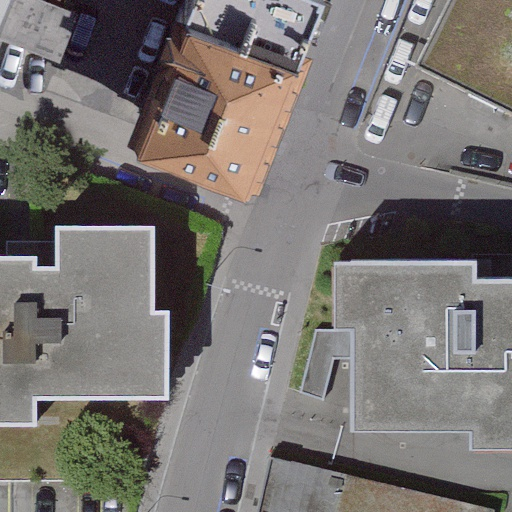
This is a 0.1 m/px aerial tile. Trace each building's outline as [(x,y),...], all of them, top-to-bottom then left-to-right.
[(175,0),(128,116),(249,165),(286,76),(316,0),(0,0),(0,23),(9,0),(175,0)] [(511,0),(457,0),(421,74),(511,118),(511,0)] [(46,263),(0,263),(0,434),(45,435),(46,408),(184,408),(184,321),(168,321),(168,233),(70,233),(70,263),(70,275),(46,275),(46,263)] [(472,266),(332,267),(332,333),(351,333),(351,436),(471,436),(471,453),(511,453),(511,285),(472,286),(472,266)] [(483,511),(273,464),(261,511),(483,511)]
